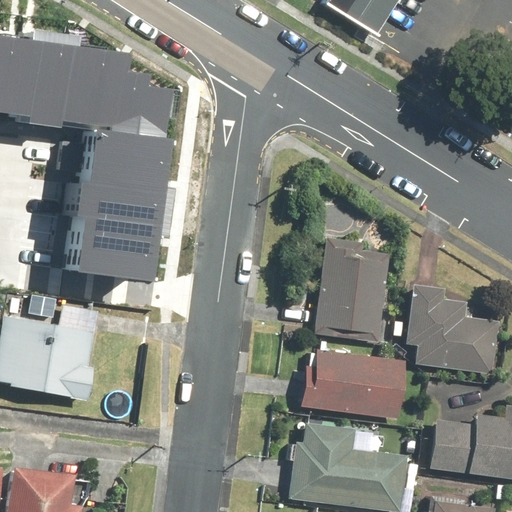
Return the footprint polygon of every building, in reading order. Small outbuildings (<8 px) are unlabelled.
[(329,0),(324,9),(377,40),(400,0),(329,0)] [(0,25),(0,111),(69,122),(48,263),(123,274),(152,81),(124,77),(126,66),(108,64),(111,42),(0,25)] [(369,336),(380,249),(317,241),(306,328),(369,336)] [(431,300),(433,285),(411,283),(400,282),(394,342),(406,343),(404,363),(487,371),(492,320),(456,316),(458,303),(431,300)] [(0,313),(0,382),(76,400),(91,335),(0,313)] [(295,347),(288,406),(390,417),(396,357),(295,347)] [(460,422),(423,417),(417,468),(511,479),(511,403),(492,401),(490,417),(461,414),(460,422)] [(290,441),(283,440),(277,499),(390,509),(395,451),(344,446),(346,424),(292,419),(290,441)] [(0,511),(72,511),(73,502),(60,502),(62,467),(0,463),(0,511)] [(485,511),(486,510),(423,502),(421,511),(485,511)]
